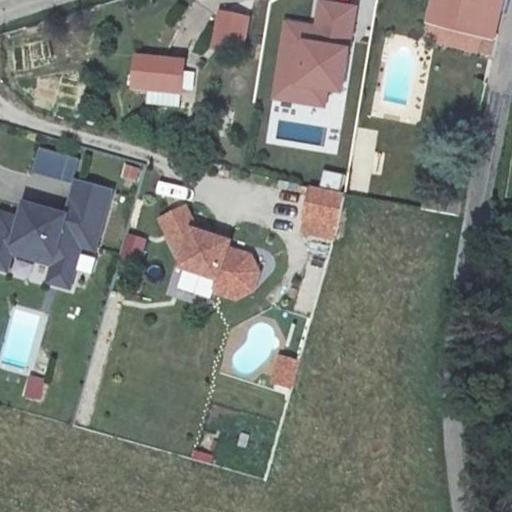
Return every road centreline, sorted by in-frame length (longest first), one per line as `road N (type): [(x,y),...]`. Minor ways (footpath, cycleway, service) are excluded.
road 1 (unclassified): [(462,511),(449,339),(511,44)]
road 2 (track): [(163,159),(0,109)]
